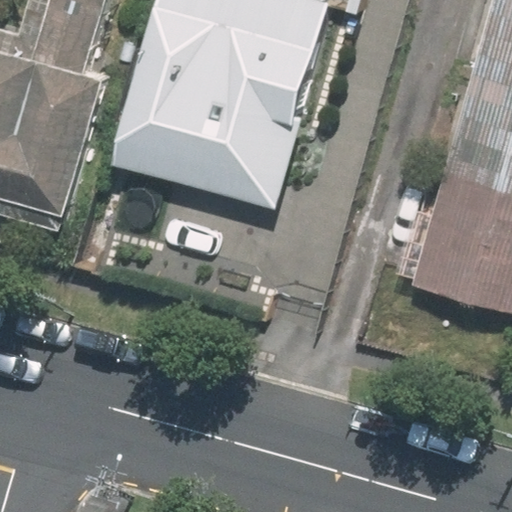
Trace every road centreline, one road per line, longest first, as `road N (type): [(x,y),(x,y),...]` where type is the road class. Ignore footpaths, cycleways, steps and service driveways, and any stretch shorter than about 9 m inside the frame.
road 1 (secondary): [(40,388),(479,511)]
road 2 (residential): [(3,511),(40,388)]
